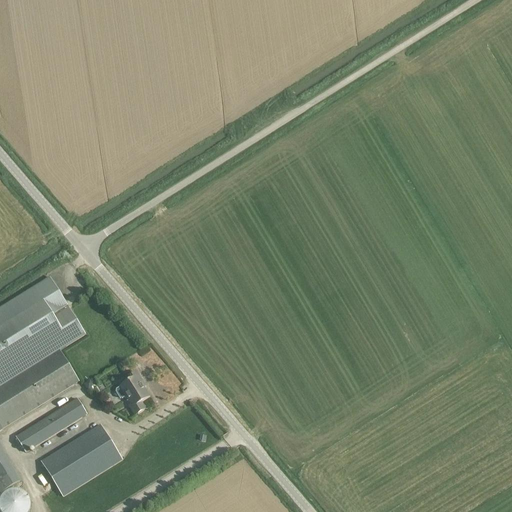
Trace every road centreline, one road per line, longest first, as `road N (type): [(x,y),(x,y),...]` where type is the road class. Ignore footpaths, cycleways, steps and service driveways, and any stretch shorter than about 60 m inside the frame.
road 1 (unclassified): [(84,249),(471,0)]
road 2 (unclassified): [(310,511),(84,249)]
road 3 (unclassified): [(84,249),(0,153)]
